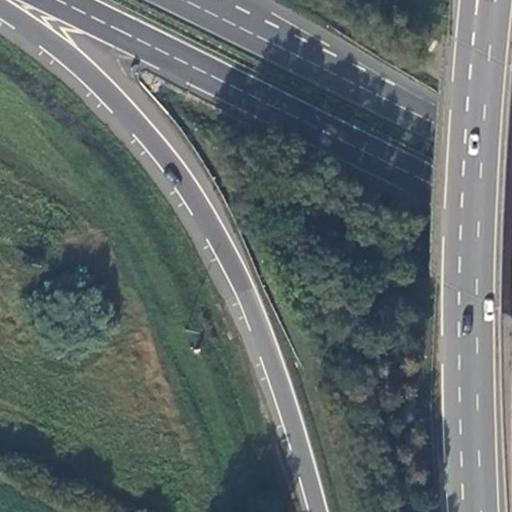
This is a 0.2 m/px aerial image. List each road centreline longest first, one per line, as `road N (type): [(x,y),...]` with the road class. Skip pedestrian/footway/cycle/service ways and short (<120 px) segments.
road 1 (trunk): [(0,3),(59,40),(132,105),(190,183),(269,349),(319,511)]
road 2 (trunk): [(57,0),(511,223)]
road 3 (trunk): [(491,54),(476,297),(482,511)]
road 4 (trunk): [(511,160),(185,0)]
